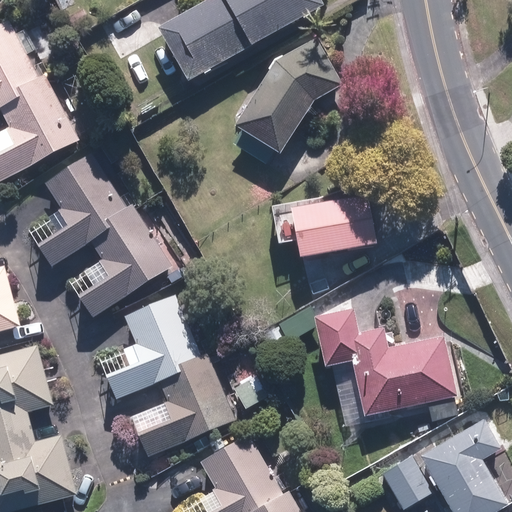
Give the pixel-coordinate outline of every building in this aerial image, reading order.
[(319,0),(214,0),(159,32),(190,85),(324,8),(319,0)] [(0,114),(17,146),(0,154),(0,184),(76,142),(10,23),(0,28),(0,114)] [(276,64),(236,129),(282,156),(314,103),(344,86),(317,40),(276,64)] [(90,245),(110,278),(78,298),(92,321),(172,271),(94,158),(51,184),(76,223),(43,244),(57,266),(90,245)] [(367,198),(292,212),(301,260),(376,246),(367,198)] [(0,334),(21,328),(4,268),(0,269),(0,334)] [(158,384),(173,419),(138,434),(148,458),(236,421),(181,295),(130,317),(148,359),(112,375),(122,399),(158,384)] [(353,311),(314,319),(325,368),(352,362),(365,418),(457,397),(444,338),(387,351),(383,330),(359,336),(353,311)] [(0,511),(18,511),(79,495),(62,436),(38,442),(30,413),(56,406),(39,346),(0,356),(0,511)] [(268,398),(255,377),(235,389),(249,410),(268,398)] [(485,421),(422,457),(453,511),(497,511),(508,506),(482,461),(501,450),(485,421)] [(294,511),(248,437),(200,467),(225,506),(215,511),(294,511)] [(432,495),(411,458),(383,473),(404,510),(432,495)]
